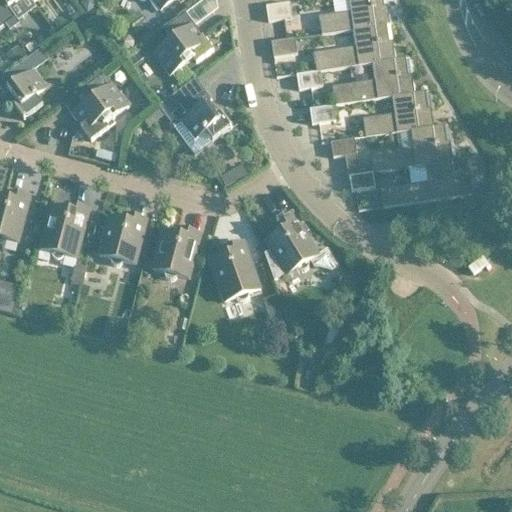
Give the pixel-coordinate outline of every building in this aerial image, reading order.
[(22,0),(0,0),(0,1),(0,0),(0,20),(5,27),(15,19),(9,10),(22,0)] [(188,0),(136,0),(140,5),(144,5),(150,0),(161,14),(179,0),(186,0),(187,1),(188,0)] [(391,28),(386,0),(348,0),(351,14),(319,19),(322,38),(354,33),(391,28)] [(292,21),(290,5),(266,9),(269,25),(292,21)] [(171,42),(157,53),(164,62),(160,65),(170,79),(193,62),(197,66),(214,53),(186,16),(164,32),(171,42)] [(396,62),(391,28),(354,33),(356,50),(314,56),(317,75),(321,75),(373,67),(396,63),(396,62)] [(295,41),(273,45),(272,45),(274,61),(298,57),(295,41)] [(49,62),(41,52),(0,82),(0,90),(4,96),(8,93),(18,106),(14,109),(24,123),(43,109),(37,100),(48,91),(35,73),(49,62)] [(415,97),(415,96),(410,60),(396,62),(396,63),(373,67),(375,84),(333,90),(336,109),(393,101),(415,97)] [(321,75),(317,75),(297,78),(299,93),(323,90),(321,75)] [(64,107),(76,123),(78,122),(83,128),(81,129),(92,144),(109,131),(106,127),(129,110),(105,77),(64,107)] [(159,109),(175,131),(181,126),(195,144),(188,149),(195,157),(213,144),(232,130),(221,116),(217,119),(208,106),(212,103),(196,81),(159,109)] [(429,94),(415,96),(415,97),(393,101),(394,117),(363,122),(366,141),(411,134),(434,131),(434,129),(429,94)] [(334,108),(314,111),(310,112),(312,128),(336,124),(334,108)] [(454,164),(453,163),(448,127),(434,129),(434,131),(411,134),(414,151),(371,157),(374,176),(426,168),(454,164)] [(355,142),(331,145),(334,161),(345,159),(349,179),(350,179),(360,177),(355,142)] [(467,161),(453,163),(454,164),(426,168),(428,185),(381,192),(383,211),(472,198),(467,161)] [(373,175),(360,177),(350,179),(352,195),(376,191),(373,175)] [(0,247),(1,247),(2,247),(3,247),(4,246),(5,246),(5,245),(6,245),(6,244),(7,243),(7,242),(19,246),(31,201),(18,198),(8,195),(6,201),(0,199),(0,247)] [(51,208),(40,252),(52,255),(52,258),(53,260),(55,262),(57,263),(59,263),(62,262),(64,260),(65,258),(77,262),(90,212),(67,206),(66,212),(51,208)] [(109,219),(99,258),(111,261),(111,264),(112,266),(114,268),(116,269),(119,269),(121,268),(123,267),(124,264),(136,267),(147,223),(125,217),(123,223),(109,219)] [(271,252),(265,256),(275,283),(286,276),(287,278),(297,271),(299,273),(301,274),(304,274),(306,273),(308,272),(309,269),(309,267),(308,265),(311,263),(314,269),(332,273),(338,269),(328,253),(319,258),(295,219),(275,231),(278,236),(266,244),(271,252)] [(163,233),(153,272),(165,275),(165,278),(166,280),(167,282),(170,283),(172,283),(175,282),(177,280),(178,278),(190,282),(201,237),(179,231),(177,237),(163,233)] [(224,258),(210,263),(225,305),(237,301),(238,303),(240,305),(243,305),(245,305),(247,304),(249,301),(250,299),(249,297),(261,292),(244,244),(222,252),(224,258)] [(77,268),(73,281),(82,283),(85,271),(77,268)]
